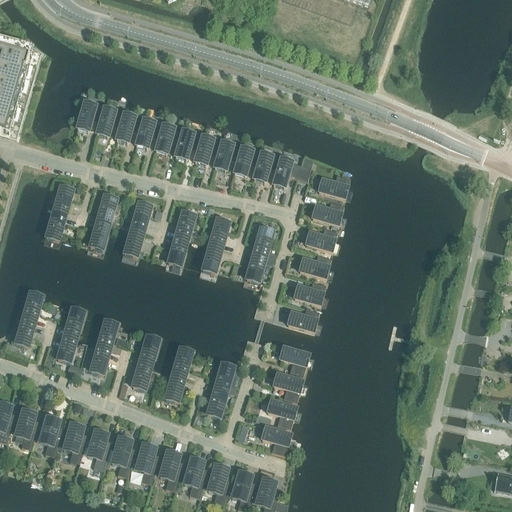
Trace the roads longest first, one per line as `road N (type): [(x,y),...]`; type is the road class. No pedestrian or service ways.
road 1 (tertiary): [(495,164),(351,102),(84,19),(55,0)]
road 2 (residential): [(417,511),(495,164)]
